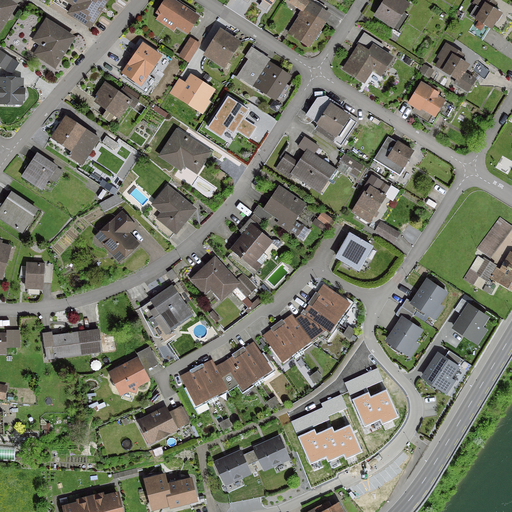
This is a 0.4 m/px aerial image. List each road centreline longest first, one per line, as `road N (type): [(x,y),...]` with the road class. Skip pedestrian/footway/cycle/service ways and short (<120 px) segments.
road 1 (residential): [(318,69),(193,240),(118,286),(0,309)]
road 2 (residential): [(376,299),(317,271),(167,368)]
road 3 (secondary): [(399,511),(511,332)]
road 4 (residential): [(251,511),(325,488),(392,450),(415,402)]
road 5 (residential): [(139,0),(5,156)]
road 6 (residential): [(318,69),(471,168)]
road 7 (residential): [(471,168),(376,299)]
road 8 (residential): [(209,0),(318,69)]
